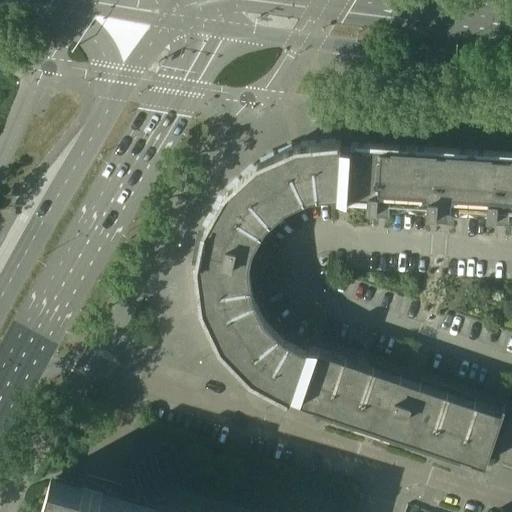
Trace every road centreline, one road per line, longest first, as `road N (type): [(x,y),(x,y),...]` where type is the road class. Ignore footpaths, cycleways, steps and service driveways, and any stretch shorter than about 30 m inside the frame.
road 1 (unclassified): [(511,366),(305,292),(297,275),(307,244),(330,239),(511,250)]
road 2 (unclassified): [(41,337),(150,385),(395,464)]
road 3 (secondary): [(41,337),(220,30)]
road 4 (secondary): [(167,20),(0,301)]
road 5 (tertiary): [(220,30),(511,66)]
road 6 (tertiary): [(511,20),(347,0)]
road 7 (secondary): [(43,0),(167,20)]
